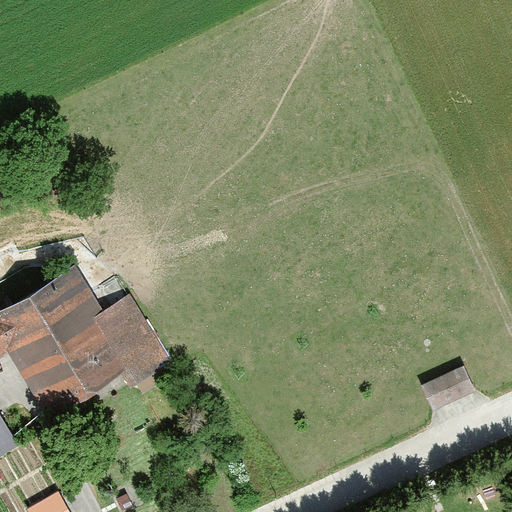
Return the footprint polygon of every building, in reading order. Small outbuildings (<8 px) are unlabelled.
[(0,354),(10,349),(48,413),(128,365),(137,380),(173,359),(131,289),(127,291),(103,305),(90,284),(76,259),(0,303),(0,354)] [(482,396),(468,364),(423,384),(437,416),(482,396)] [(0,453),(19,442),(12,430),(0,410),(0,453)] [(70,511),(71,511),(64,499),(40,511),(70,511)] [(491,511),(491,502),(462,503),(462,511),(491,511)]
